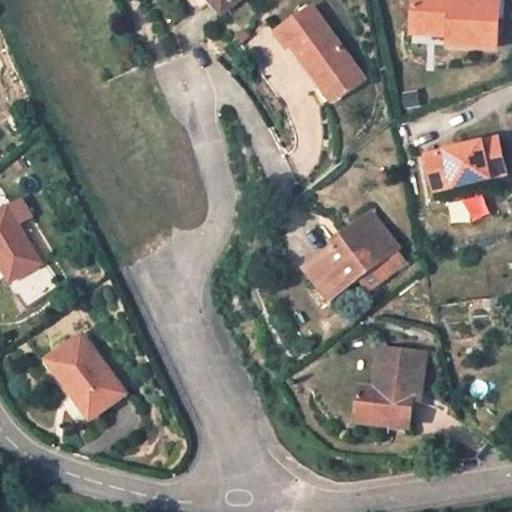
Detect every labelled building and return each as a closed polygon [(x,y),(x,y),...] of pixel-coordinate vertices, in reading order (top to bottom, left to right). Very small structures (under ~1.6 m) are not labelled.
[(191,17),(202,29),(235,0),(210,0),(211,0),(199,10),(191,17)] [(498,0),(413,0),(411,31),(449,33),(449,39),(449,48),(496,50),(498,0)] [(311,8),(276,33),(288,49),(290,47),(325,94),(357,71),(311,8)] [(357,71),(325,94),(331,102),(363,79),(357,71)] [(507,182),(497,139),(424,155),(434,204),(493,191),(492,185),(507,182)] [(40,263),(7,208),(0,212),(0,264),(10,281),(40,263)] [(398,248),(371,214),(343,236),(345,239),(305,269),(329,301),(377,264),(395,250),(398,248)] [(395,250),(377,264),(387,278),(405,263),(395,250)] [(123,393),(81,336),(47,361),(88,418),(123,393)] [(377,347),(373,388),(359,387),(356,415),(409,421),(411,401),(412,393),(420,393),(424,352),(377,347)] [(412,393),(411,401),(419,402),(420,393),(412,393)] [(409,421),(356,415),(356,423),(408,429),(409,421)]
